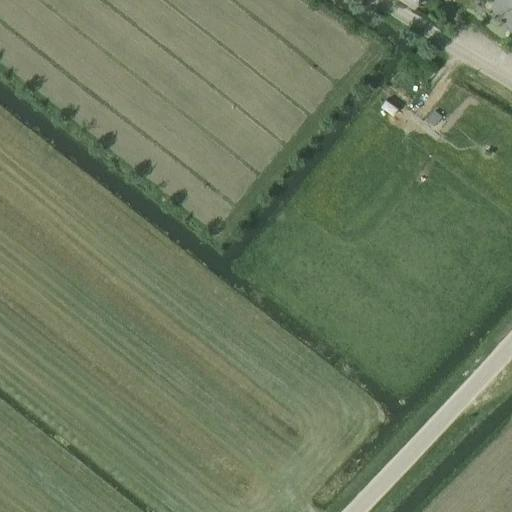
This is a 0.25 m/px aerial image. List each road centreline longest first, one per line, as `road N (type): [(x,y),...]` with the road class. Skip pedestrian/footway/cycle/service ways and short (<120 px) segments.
road 1 (unclassified): [(351,511),(511,344)]
road 2 (unclassified): [(511,90),(376,0)]
